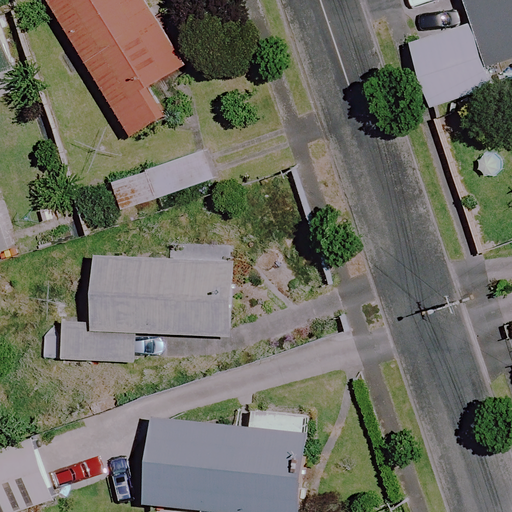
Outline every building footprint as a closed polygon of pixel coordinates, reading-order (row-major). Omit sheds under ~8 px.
[(50,0),(137,138),(172,117),(157,93),(200,66),(158,0),(50,0)] [(511,0),(467,0),(476,26),(412,47),(434,110),(495,89),(488,70),(511,61),(511,0)] [(0,78),(17,73),(0,22),(0,78)] [(217,183),(207,152),(114,185),(124,215),(217,183)] [(241,264),(101,257),(97,323),(67,321),(65,361),(137,365),(138,334),(238,339),(241,264)] [(300,511),(310,418),(255,412),(253,431),(159,421),(150,505),(218,511),(300,511)] [(0,511),(22,511),(60,501),(41,440),(0,453),(0,511)]
